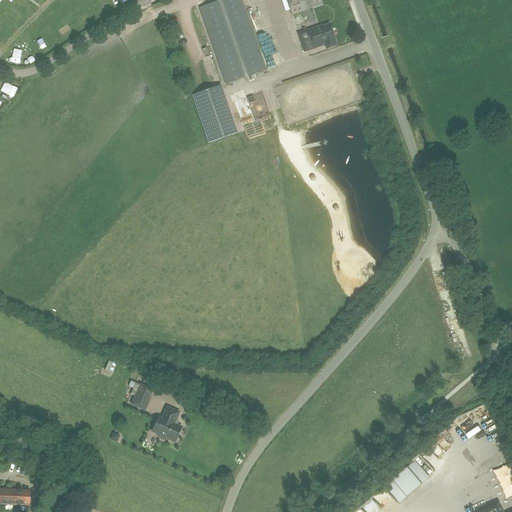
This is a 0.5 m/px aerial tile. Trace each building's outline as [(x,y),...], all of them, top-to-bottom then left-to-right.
[(266,71),(241,0),(221,0),(198,8),(225,85),(266,71)] [(322,5),(320,0),(286,0),(292,14),(322,5)] [(268,6),(253,11),(269,61),(286,56),(276,28),(270,30),(268,23),(273,21),(268,6)] [(64,34),(74,31),(70,21),(61,24),(64,34)] [(329,24),(306,31),(309,39),(301,41),(304,51),(312,49),(324,45),(326,50),(336,46),(334,40),(329,24)] [(30,47),(20,48),(22,56),(31,55),(30,47)] [(11,78),(6,90),(16,93),(20,82),(11,78)] [(236,134),(219,87),(191,96),(207,144),(236,134)] [(108,363),(118,367),(122,357),(113,354),(108,363)] [(145,411),(154,391),(140,384),(131,404),(145,411)] [(181,427),(174,424),(179,412),(167,407),(162,418),(158,417),(152,432),(159,435),(158,437),(164,440),(165,438),(174,442),(181,427)] [(419,486),(427,479),(414,463),(406,470),(419,486)] [(394,480),(386,487),(399,503),(407,496),(394,480)] [(0,504),(28,506),(29,491),(0,489),(0,504)]
